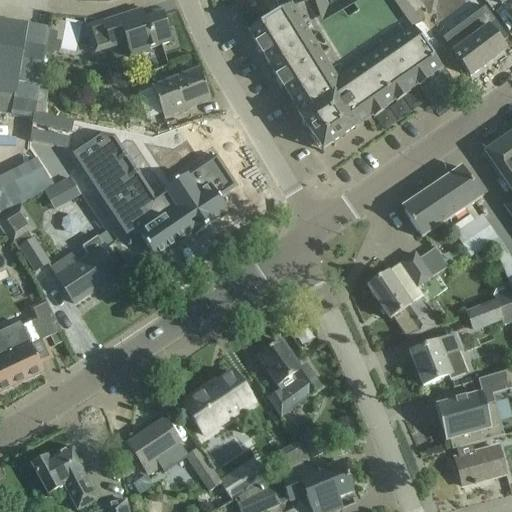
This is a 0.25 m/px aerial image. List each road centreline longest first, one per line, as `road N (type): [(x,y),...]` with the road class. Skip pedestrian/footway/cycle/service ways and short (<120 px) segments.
road 1 (tertiary): [(0,438),(296,247)]
road 2 (residential): [(296,247),(413,511)]
road 3 (unclassified): [(189,0),(318,231)]
road 4 (tertiary): [(318,231),(511,98)]
